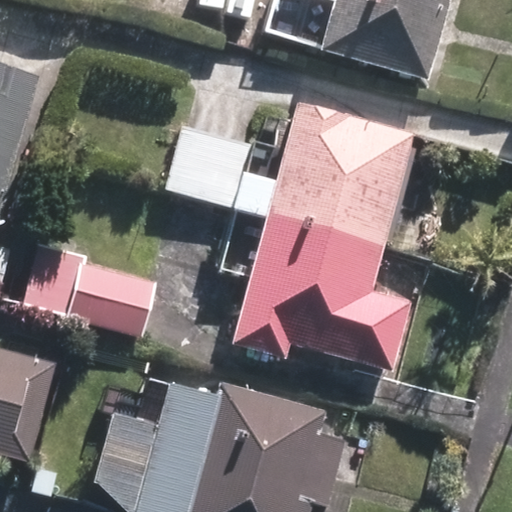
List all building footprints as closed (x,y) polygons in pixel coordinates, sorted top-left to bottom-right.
[(444,0),(324,0),(310,56),(424,84),(444,0)] [(0,248),(0,202),(31,78),(0,69),(0,262),(3,249),(0,248)] [(378,247),(407,134),(285,102),(265,183),(234,175),(226,206),(256,215),(310,229),(378,248),(378,247)] [(174,128),(159,190),(219,204),(235,144),(174,128)] [(388,368),(405,301),(366,290),(378,248),(310,229),(256,215),(256,218),(223,345),(281,359),(285,343),(388,368)] [(31,245),(14,307),(135,337),(149,284),(78,267),(81,258),(31,245)] [(0,461),(21,467),(47,367),(0,354),(0,461)] [(155,389),(123,511),(300,511),(303,503),(320,508),(338,440),(314,434),(318,420),(207,390),(204,402),(155,389)]
